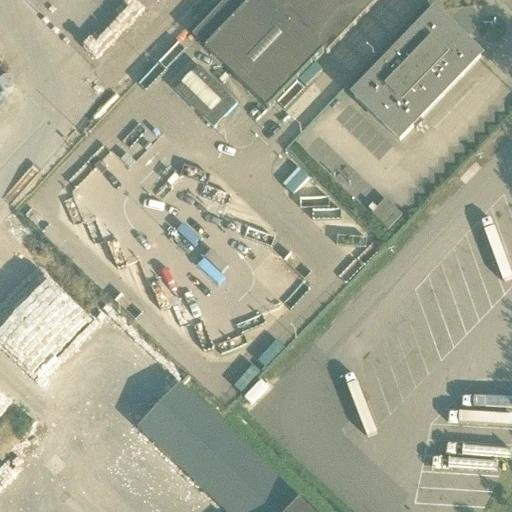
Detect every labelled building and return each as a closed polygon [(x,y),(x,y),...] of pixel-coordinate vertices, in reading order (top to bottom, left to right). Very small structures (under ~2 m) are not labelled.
[(61,0),(55,6),(93,47),(143,0),(61,0)] [(254,0),(206,51),(268,111),(324,53),(327,56),(381,0),(254,0)] [(421,121),(479,61),(481,59),(464,42),(466,41),(447,23),(446,25),(435,15),(355,99),(400,143),(414,129),(417,132),(424,124),(421,121)] [(214,130),(216,128),(237,106),(199,69),(175,92),(214,130)] [(388,231),(402,217),(386,202),(372,216),(388,231)] [(138,430),(223,511),(311,511),(180,387),(138,430)] [(70,511),(61,503),(51,511),(70,511)]
